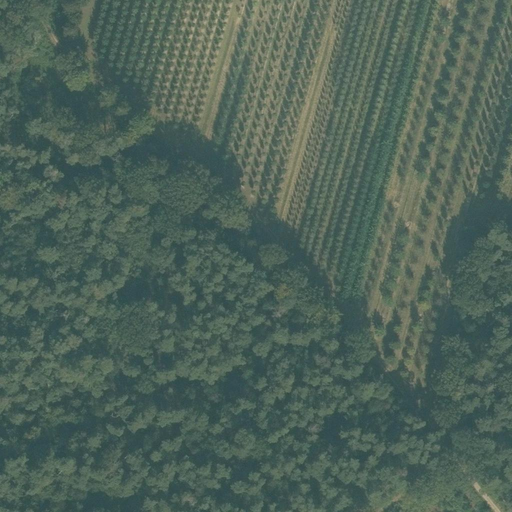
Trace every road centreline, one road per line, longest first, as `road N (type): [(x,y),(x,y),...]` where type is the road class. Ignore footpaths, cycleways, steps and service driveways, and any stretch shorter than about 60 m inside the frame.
road 1 (track): [(36,0),(43,13),(33,44),(179,173),(494,511)]
road 2 (track): [(179,173),(0,187)]
